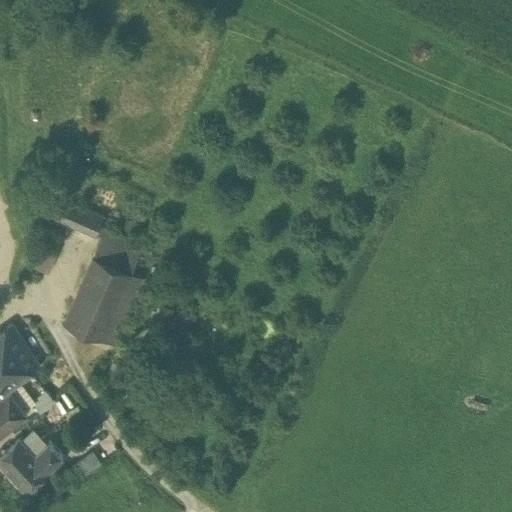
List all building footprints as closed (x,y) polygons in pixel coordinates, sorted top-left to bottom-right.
[(64,199),(52,221),(89,241),(100,219),(64,199)] [(141,242),(106,229),(97,251),(132,265),(141,242)] [(93,256),(63,325),(117,348),(147,280),(93,256)] [(13,327),(0,334),(0,394),(40,370),(13,327)] [(0,398),(0,434),(29,416),(13,391),(0,398)] [(35,428),(0,454),(0,458),(25,491),(62,463),(35,428)]
